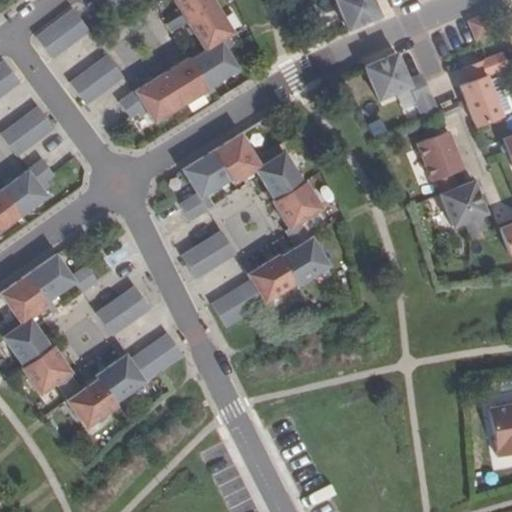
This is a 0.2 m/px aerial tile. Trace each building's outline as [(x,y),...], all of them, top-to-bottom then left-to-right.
[(107,0),(116,11),(131,0),(107,0)] [(212,85),(238,69),(226,50),(233,45),(228,37),(234,34),(212,0),(172,0),(181,14),(165,25),(170,32),(187,22),(204,50),(190,60),(188,57),(118,102),(129,118),(136,113),(140,117),(147,112),(154,123),(207,90),(209,94),(214,91),(212,85)] [(334,0),(347,31),(379,17),(372,0),(334,0)] [(51,59),(89,31),(72,8),(35,37),(51,59)] [(467,22),(475,40),(477,38),(492,32),(485,15),(467,22)] [(409,87),(423,119),(437,113),(421,75),(407,81),(395,53),(363,67),(377,100),(409,87)] [(488,82),(485,76),(508,68),(503,56),(502,53),(485,60),(463,68),(468,82),(458,86),(475,127),(501,117),(500,114),(488,82)] [(123,77),(107,55),(69,83),(85,105),(111,86),(123,77)] [(0,97),(20,83),(4,60),(0,62),(0,97)] [(488,82),(500,114),(511,109),(511,108),(505,89),(503,90),(498,78),(488,82)] [(0,134),(17,155),(54,128),(37,105),(0,132),(0,134)] [(435,180),(440,194),(456,187),(450,174),(462,169),(447,131),(445,132),(416,144),(431,182),(435,180)] [(296,286),(329,266),(310,235),(308,237),(300,223),(322,209),(305,181),(302,183),(283,151),(282,152),(277,145),(256,158),(240,133),(181,170),(196,194),(180,204),(179,204),(189,220),(194,217),(213,205),(206,195),(230,179),(233,184),(255,170),(273,200),(271,201),(288,229),(285,230),(295,247),(280,256),(278,254),(253,270),(246,259),(239,263),(250,280),(211,304),(225,327),(255,309),(295,283),(296,286)] [(511,135),(502,140),(511,165),(511,135)] [(0,231),(47,197),(42,190),(49,185),(45,181),(54,175),(42,158),(0,189),(0,231)] [(464,222),(470,236),(485,230),(480,216),(485,214),(473,181),(468,183),(456,187),(440,194),(439,194),(451,227),(464,222)] [(509,255),(511,254),(511,223),(499,229),(509,255)] [(195,279),(235,255),(220,230),(208,239),(181,255),(195,279)] [(57,310),(49,300),(74,282),(81,293),(94,283),(98,281),(86,265),(71,276),(55,254),(26,274),(0,292),(0,295),(20,324),(2,336),(22,367),(20,368),(39,395),(56,383),(67,400),(65,401),(85,429),(116,407),(114,403),(160,371),(183,355),(168,332),(129,359),(117,342),(113,346),(120,357),(94,375),(97,379),(81,390),(69,374),(71,372),(52,346),(50,347),(30,318),(46,307),(52,314),(57,310)] [(112,336),(151,308),(135,286),(95,313),(112,336)] [(511,404),(487,409),(497,457),(511,454),(511,404)]
